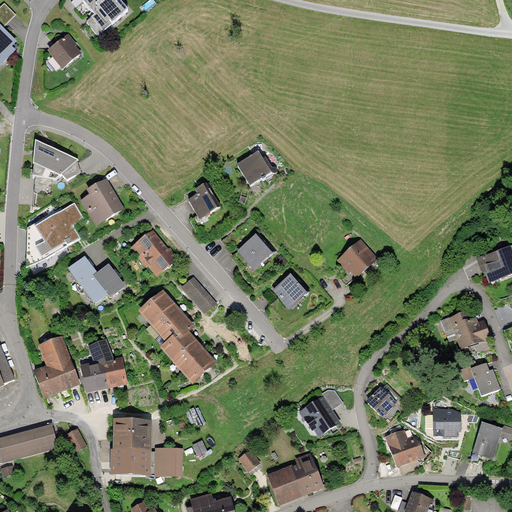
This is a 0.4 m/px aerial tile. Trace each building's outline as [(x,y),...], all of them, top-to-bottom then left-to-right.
[(90,0),(85,6),(96,17),(91,22),(105,36),(131,10),(121,0),(90,0)] [(17,16),(6,5),(0,10),(0,66),(2,69),(18,55),(13,50),(18,45),(4,29),(17,16)] [(70,37),(50,55),(65,71),(82,55),(77,49),(79,47),(70,37)] [(78,160),(36,142),(34,164),(35,164),(34,177),(56,180),(62,175),(76,162),(78,160)] [(259,153),(238,165),(251,186),(263,179),(264,181),(274,175),(276,174),(277,172),(277,170),(276,169),(274,168),(272,169),(266,157),(263,159),(259,153)] [(76,162),(62,175),(67,181),(80,172),(76,162)] [(125,208),(107,178),(87,190),(90,195),(81,200),(96,226),(125,208)] [(198,194),(189,199),(200,218),(220,206),(207,183),(196,189),(198,194)] [(85,220),(75,203),(63,211),(61,209),(27,229),(27,270),(81,239),(74,227),(85,220)] [(153,230),(131,248),(146,266),(149,264),(158,275),(177,260),(153,230)] [(256,235),(238,251),(254,269),(272,253),(256,235)] [(362,240),(338,261),(348,272),(341,278),(347,286),(378,258),(362,240)] [(482,272),(485,271),(490,283),(511,274),(511,245),(477,258),(482,272)] [(72,274),(73,277),(76,283),(76,286),(77,288),(79,291),(81,293),(84,293),(85,293),(90,299),(97,304),(108,294),(110,298),(125,285),(109,264),(98,272),(85,256),(68,268),(72,274)] [(291,275),(273,290),(289,308),(307,293),(291,275)] [(193,278),(181,289),(205,314),(217,303),(193,278)] [(164,290),(139,311),(149,323),(174,302),(164,290)] [(183,312),(174,302),(149,323),(160,332),(183,312)] [(195,326),(183,312),(160,332),(167,341),(176,333),(181,338),(189,331),(195,326)] [(450,319),(439,323),(448,344),(458,340),(463,353),(469,350),(470,353),(474,352),(476,356),(491,350),(488,342),(491,341),(483,321),(478,323),(476,317),(473,317),(472,313),(450,321),(450,319)] [(167,341),(161,346),(174,361),(197,341),(189,331),(181,338),(176,333),(167,341)] [(46,366),(33,371),(44,399),(81,385),(62,336),(38,345),(46,366)] [(107,338),(88,346),(94,363),(80,365),(87,394),(128,384),(122,356),(114,358),(107,338)] [(207,351),(197,341),(174,361),(183,372),(207,351)] [(0,386),(5,385),(4,384),(14,379),(0,346),(0,386)] [(216,362),(207,351),(183,372),(193,383),(216,362)] [(469,368),(458,373),(463,384),(476,379),(483,398),(501,391),(490,363),(470,371),(469,368)] [(370,402),(366,407),(380,421),(384,417),(390,423),(400,413),(396,409),(399,406),(393,400),(397,396),(387,385),(384,388),(378,381),(363,395),(370,402)] [(323,398),(295,415),(309,436),(314,437),(316,436),(318,438),(339,426),(331,412),(343,405),(334,392),(327,391),(321,396),(323,398)] [(443,436),(443,438),(458,438),(458,432),(462,431),(461,414),(454,410),(434,411),(435,436),(443,436)] [(153,419),(114,418),(113,446),(113,449),(111,449),(110,475),(117,475),(151,476),(151,474),(156,474),(156,476),(182,476),(183,449),(156,449),(156,452),(152,452),(153,419)] [(471,462),(479,464),(481,455),(493,459),(501,436),(511,440),(511,435),(511,428),(506,427),(505,430),(483,423),(471,462)] [(0,463),(4,463),(4,464),(59,448),(52,424),(0,438),(0,463)] [(87,446),(78,429),(65,436),(74,454),(87,446)] [(403,433),(386,439),(398,468),(425,459),(420,443),(411,440),(407,441),(403,433)] [(250,448),(239,459),(251,471),(262,461),(250,448)] [(463,451),(459,450),(449,451),(448,457),(460,460),(463,451)] [(299,470),(270,480),(279,506),(322,490),(310,458),(296,463),(299,470)] [(14,465),(1,469),(3,477),(16,473),(14,465)] [(223,475),(206,480),(210,491),(226,486),(223,475)] [(408,504),(402,501),(397,511),(427,511),(431,504),(433,504),(435,500),(413,491),(408,504)] [(192,508),(187,509),(187,511),(234,511),(231,498),(214,503),(212,497),(191,503),(192,508)] [(158,511),(155,507),(151,510),(146,501),(131,509),(133,511),(158,511)]
